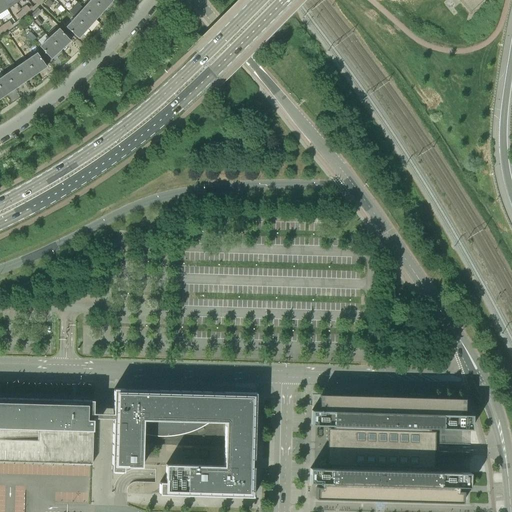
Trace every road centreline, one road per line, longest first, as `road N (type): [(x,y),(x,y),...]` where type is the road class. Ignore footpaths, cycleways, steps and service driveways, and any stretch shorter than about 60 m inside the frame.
road 1 (primary): [(0,269),(175,193),(352,184)]
road 2 (primary): [(0,223),(147,130),(283,0)]
road 3 (primary): [(259,0),(127,125),(0,204)]
road 4 (tertiary): [(285,373),(0,365)]
road 5 (residential): [(352,184),(196,0)]
road 6 (tertiary): [(479,377),(352,184)]
road 7 (residential): [(0,135),(93,65),(151,0)]
road 8 (tertiary): [(479,377),(285,373)]
road 9 (trunk): [(511,55),(502,149),(511,197)]
road 10 (tertiary): [(510,511),(500,431),(479,377)]
road 11 (tertiary): [(281,511),(285,373)]
